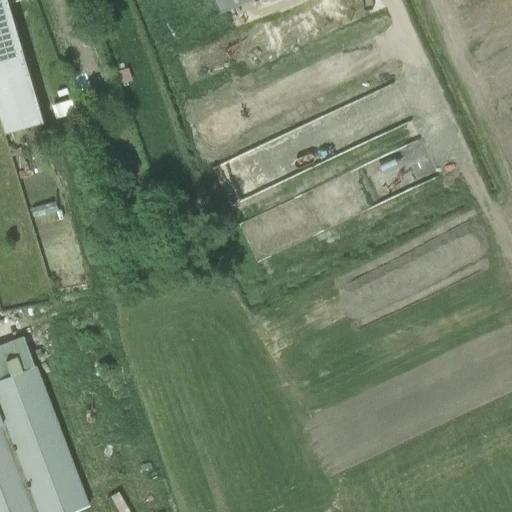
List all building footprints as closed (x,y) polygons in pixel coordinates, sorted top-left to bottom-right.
[(0,0),(0,120),(4,133),(43,122),(7,2),(6,0),(0,0)] [(61,0),(72,29),(90,23),(81,0),(61,0)] [(215,0),(221,12),(247,0),(215,0)] [(318,36),(319,50),(344,48),(342,34),(318,36)] [(293,64),(281,70),(291,88),(303,82),(293,64)] [(71,96),(89,89),(84,75),(66,82),(71,96)] [(53,118),(75,112),(71,99),(49,105),(53,118)] [(33,216),(56,211),(54,202),(31,207),(33,216)] [(446,271),(465,257),(458,248),(440,263),(446,271)] [(0,511),(70,511),(89,505),(36,364),(33,365),(21,335),(0,343),(0,511)] [(119,511),(130,511),(112,484),(105,489),(119,511)]
